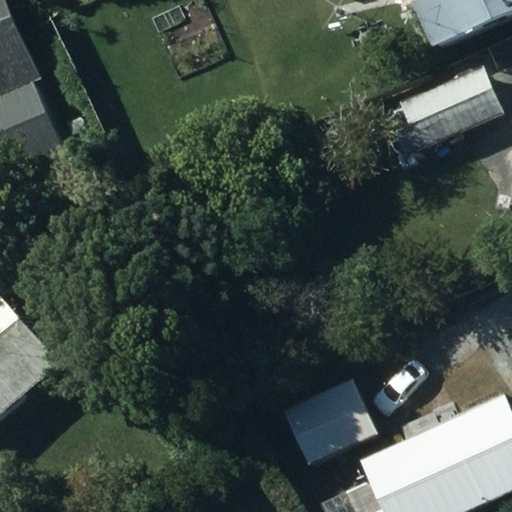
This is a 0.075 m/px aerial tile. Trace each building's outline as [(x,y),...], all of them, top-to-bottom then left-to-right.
[(21,0),(0,0),(0,184),(76,153),(48,86),(56,83),(21,0)] [(511,0),(445,0),(446,2),(427,10),(447,56),(511,27),(511,0)] [(511,105),(496,70),(399,113),(421,161),(511,120),(511,105)] [(0,279),(0,439),(79,368),(0,279)] [(481,389),(484,394),(435,417),(445,439),(379,470),(387,488),(337,511),(495,511),(511,504),(511,388),(506,377),(481,389)] [(368,385),(300,417),(324,470),(392,438),(368,385)]
